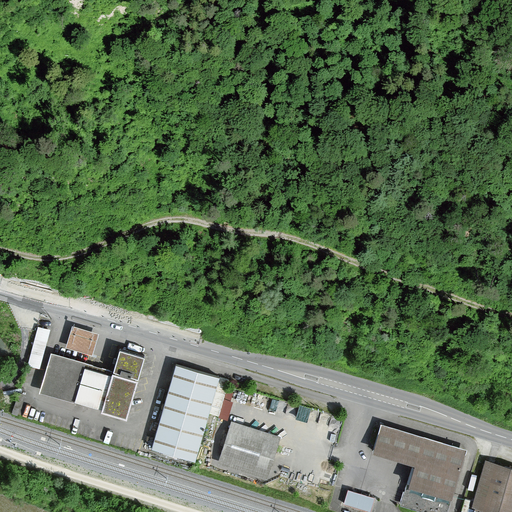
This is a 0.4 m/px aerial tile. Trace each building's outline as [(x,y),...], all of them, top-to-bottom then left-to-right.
[(36,324),(30,364),(42,366),(49,326),(36,324)] [(99,334),(71,325),(65,347),(92,355),(99,334)] [(74,400),(103,407),(102,411),(129,418),(146,354),(119,347),(111,373),(83,366),(84,360),(50,352),(40,394),(74,402),(74,400)] [(231,379),(175,363),(151,449),(197,462),(210,414),(221,417),(231,379)] [(382,422),(373,450),(413,462),(399,507),(415,511),(446,511),(467,448),(454,444),(382,422)] [(276,446),(230,431),(222,455),(268,470),(276,446)] [(511,511),(511,465),(484,458),(471,506),(475,507),(474,511),(511,511)] [(375,496),(348,488),(343,502),(370,511),(375,496)]
